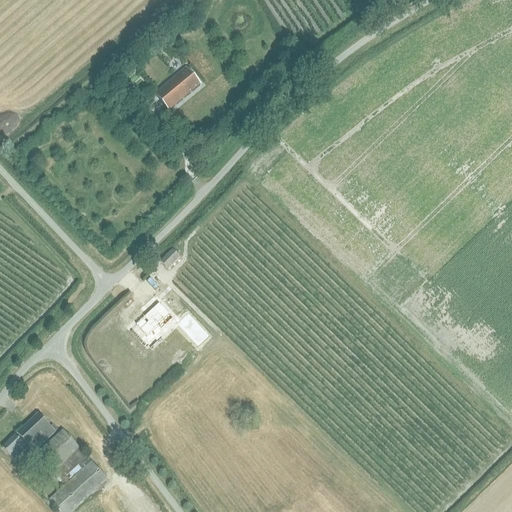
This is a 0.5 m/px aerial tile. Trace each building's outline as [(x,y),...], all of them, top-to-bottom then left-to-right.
[(200,86),(186,69),(154,95),(169,112),(200,86)] [(135,96),(130,102),(138,111),(144,106),(135,96)] [(172,250),(160,263),(168,270),(180,258),(172,250)] [(173,319),(159,303),(135,325),(146,337),(157,327),(160,330),(173,319)] [(55,434),(38,415),(17,435),(34,453),(55,434)] [(63,485),(48,499),(60,511),(71,511),(107,480),(63,432),(36,456),(63,485)] [(15,437),(2,449),(14,462),(28,450),(15,437)]
